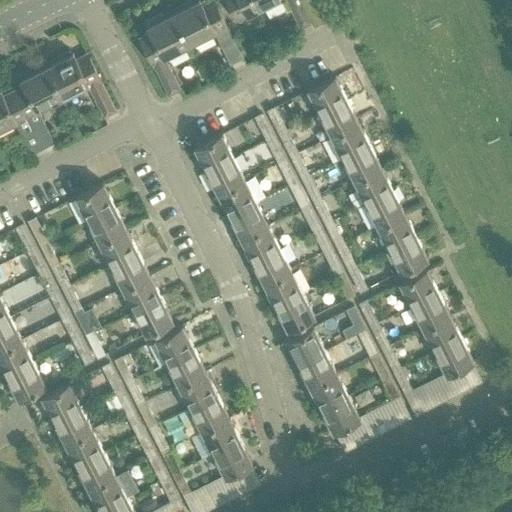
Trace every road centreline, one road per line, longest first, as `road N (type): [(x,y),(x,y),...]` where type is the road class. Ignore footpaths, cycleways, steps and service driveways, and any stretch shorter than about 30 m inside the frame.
road 1 (residential): [(279,486),(262,343),(149,124)]
road 2 (residential): [(279,486),(436,438),(511,398)]
road 3 (residential): [(149,124),(338,31)]
road 4 (residential): [(0,196),(149,124)]
road 5 (residential): [(149,124),(86,0)]
